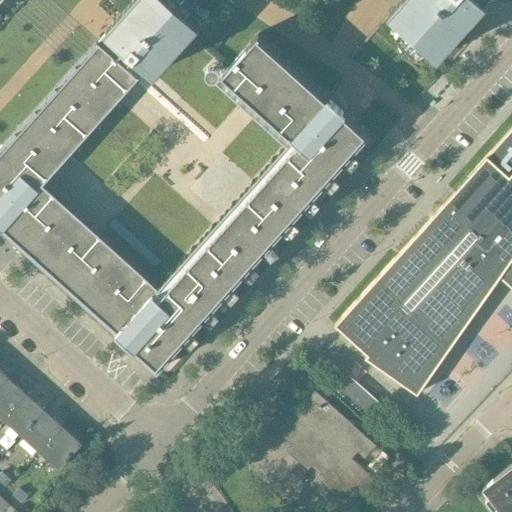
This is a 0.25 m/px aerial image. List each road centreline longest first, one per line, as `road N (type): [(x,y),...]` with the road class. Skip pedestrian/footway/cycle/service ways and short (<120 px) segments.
road 1 (residential): [(156,445),(511,48)]
road 2 (unclassified): [(156,445),(0,300)]
road 3 (residential): [(503,405),(402,511)]
